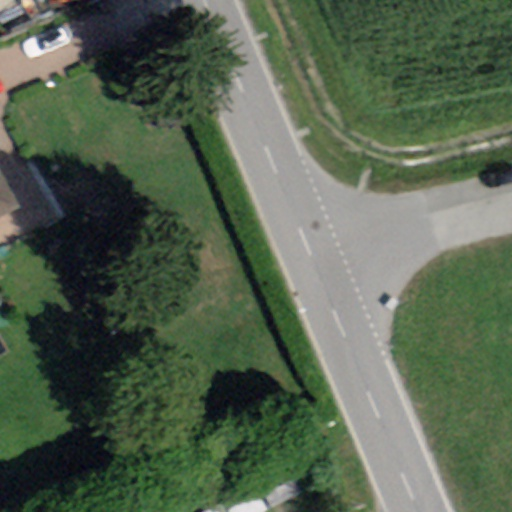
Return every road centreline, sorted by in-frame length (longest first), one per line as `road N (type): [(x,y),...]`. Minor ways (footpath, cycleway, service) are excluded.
road 1 (secondary): [(311,255),(201,0)]
road 2 (secondary): [(417,511),(311,255)]
road 3 (residential): [(511,206),(311,255)]
